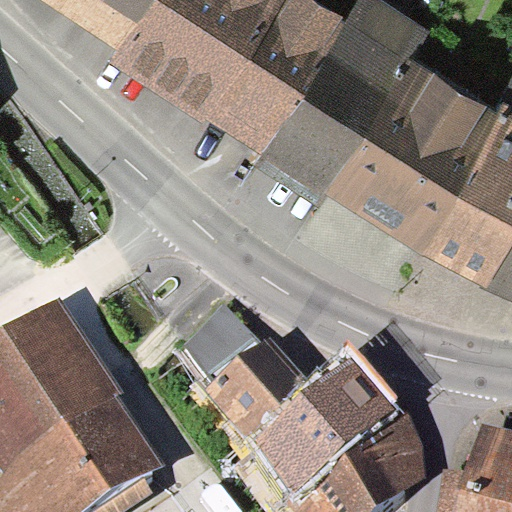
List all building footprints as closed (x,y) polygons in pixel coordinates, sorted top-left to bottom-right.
[(46,0),(119,48),(147,0),(46,0)] [(116,60),(262,153),(346,20),(341,17),(343,13),(322,0),(147,0),(119,48),(116,60)] [(320,207),(329,193),(325,191),(411,56),(430,29),(385,0),(358,0),(346,20),(262,153),(255,163),(320,207)] [(424,253),(499,109),(411,56),(325,191),(329,193),(424,253)] [(424,253),(487,285),(511,236),(511,81),(499,109),(424,253)] [(511,236),(487,285),(486,287),(511,298),(511,236)] [(256,469),(321,412),(272,357),(267,361),(225,311),(186,353),(217,402),(208,410),(256,469)] [(126,412),(62,315),(0,357),(0,474),(11,492),(0,502),(0,511),(126,511),(167,486),(119,416),(126,412)] [(256,469),(253,472),(289,511),(401,511),(424,491),(425,463),(405,417),(390,433),(351,387),(321,412),(256,469)] [(511,511),(511,448),(484,442),(470,485),(447,478),(441,511),(511,511)]
